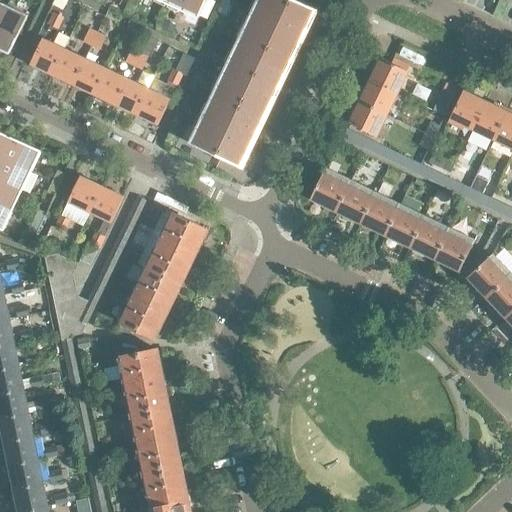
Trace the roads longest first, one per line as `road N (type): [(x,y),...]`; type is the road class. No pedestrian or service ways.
road 1 (residential): [(264,218),(0,94)]
road 2 (residential): [(511,408),(427,321),(276,249)]
road 3 (residential): [(257,511),(224,348),(276,249)]
road 4 (residential): [(264,218),(369,0)]
